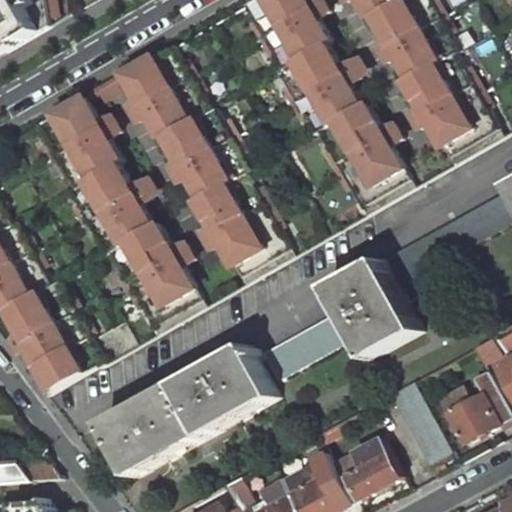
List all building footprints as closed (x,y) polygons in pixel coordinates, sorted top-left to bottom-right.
[(0,0),(0,49),(5,47),(8,52),(53,26),(49,0),(0,0)] [(323,134),(371,217),(420,189),(396,147),(407,140),(398,124),(387,130),(372,104),(368,107),(355,85),(365,80),(361,73),(369,68),(363,59),(346,69),(332,44),(336,42),(323,19),(334,13),(326,0),(319,0),(314,3),(312,0),(262,0),(251,7),(289,73),(285,76),(319,136),(323,134)] [(349,0),(351,3),(356,0),(364,0),(375,19),(380,17),(394,41),(383,47),(392,64),(403,58),(415,79),(411,82),(426,108),(415,114),(424,130),(435,124),(459,166),(509,138),(461,55),(465,52),(435,0),(349,0)] [(180,47),(131,76),(145,100),(134,107),(143,123),(154,116),(167,139),(171,137),(185,161),(174,167),(184,183),(194,177),(207,199),(203,201),(217,227),(207,234),(216,250),(227,243),(251,286),(300,258),(252,174),(257,172),(222,111),(218,114),(180,47)] [(361,73),(365,80),(373,75),(369,68),(361,73)] [(106,123),(92,98),(42,127),(81,193),(76,195),(111,256),(115,253),(163,336),(199,315),(212,308),(188,266),(199,260),(189,243),(178,250),(164,224),(159,226),(147,205),(155,200),(151,193),(159,188),(154,179),(137,188),(124,164),(128,162),(115,139),(126,133),(117,117),(106,123)] [(159,188),(151,193),(155,200),(163,195),(159,188)] [(511,191),(397,255),(411,280),(511,224),(511,191)] [(18,225),(0,193),(0,299),(9,315),(14,311),(28,336),(18,341),(25,354),(30,351),(38,365),(39,364),(57,394),(104,367),(105,369),(113,365),(65,282),(58,286),(22,222),(18,225)] [(393,264),(340,293),(380,365),(405,351),(433,336),(393,264)] [(342,316),(270,356),(284,380),(355,341),(342,316)] [(496,340),(480,350),(486,362),(487,363),(504,354),(496,340)] [(262,348),(114,431),(146,482),(185,460),(254,421),(291,401),(262,348)] [(480,350),(471,354),(477,366),(486,362),(480,350)] [(419,383),(397,395),(434,464),(457,452),(419,383)] [(455,407),(450,410),(470,445),(511,424),(511,407),(501,388),(457,412),(455,407)] [(33,433),(27,437),(30,441),(36,437),(33,433)] [(389,439),(361,454),(366,463),(344,474),(348,482),(361,504),(409,478),(389,439)] [(320,483),(296,497),(304,511),(346,511),(348,511),(336,489),(348,482),(344,474),(336,459),(323,466),(325,470),(316,476),(320,483)] [(56,463),(26,465),(39,483),(68,480),(56,463)] [(25,465),(0,466),(0,485),(28,483),(39,483),(26,465),(25,465)] [(259,472),(245,479),(232,487),(239,500),(245,511),(258,504),(252,493),(267,485),(259,472)] [(361,504),(348,482),(336,489),(348,511),(361,504)] [(270,503),(259,509),(261,511),(304,511),(296,497),(274,508),(270,503)] [(60,511),(50,499),(46,502),(6,505),(7,511),(60,511)]
